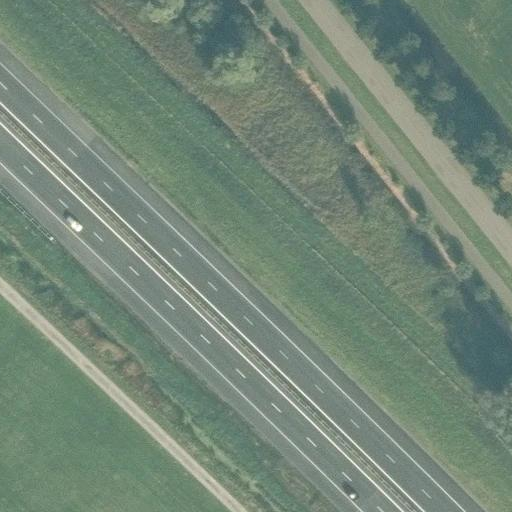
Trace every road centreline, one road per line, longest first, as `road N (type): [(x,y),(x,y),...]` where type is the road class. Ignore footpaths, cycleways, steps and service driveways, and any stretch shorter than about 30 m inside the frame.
road 1 (motorway): [(456,511),(0,76)]
road 2 (motorway): [(0,148),(377,511)]
road 3 (tertiary): [(511,254),(307,0)]
road 4 (unknown): [(0,294),(227,511)]
